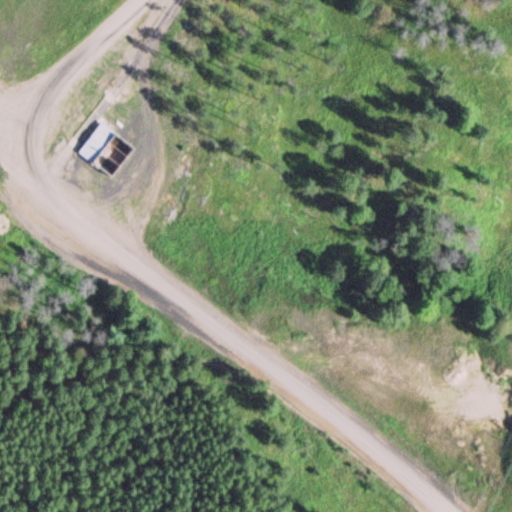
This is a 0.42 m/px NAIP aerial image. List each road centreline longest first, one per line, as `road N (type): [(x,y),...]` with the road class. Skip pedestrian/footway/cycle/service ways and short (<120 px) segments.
road 1 (residential): [(0,151),(360,434),(444,511)]
road 2 (residential): [(140,0),(0,133)]
